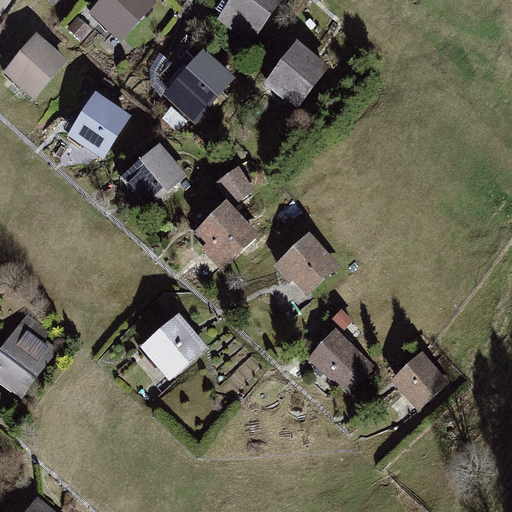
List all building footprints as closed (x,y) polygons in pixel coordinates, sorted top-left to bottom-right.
[(150,0),(113,0),(94,20),(123,48),(160,9),(150,0)] [(278,0),(235,0),(215,25),(247,52),(285,6),(278,0)] [(39,43),(4,80),(33,106),(67,69),(39,43)] [(297,48),(264,92),(296,115),(329,72),(297,48)] [(205,58),(163,102),(193,131),(235,86),(205,58)] [(98,99),(68,143),(102,166),(132,122),(98,99)] [(163,155),(118,185),(140,217),(185,187),(163,155)] [(240,168),(216,183),(230,209),(256,195),(240,168)] [(230,210),(198,239),(206,248),(199,255),(220,278),(259,242),(230,210)] [(312,243),(278,274),(306,305),(340,273),(312,243)] [(46,338),(24,322),(0,356),(0,391),(22,407),(58,356),(41,345),(46,338)] [(182,322),(141,355),(167,388),(208,355),(182,322)] [(337,340),(307,369),(340,402),(370,372),(337,340)] [(411,371),(390,386),(413,416),(433,400),(411,371)]
